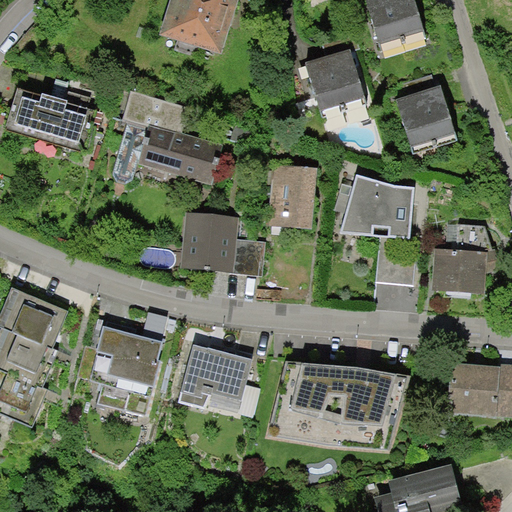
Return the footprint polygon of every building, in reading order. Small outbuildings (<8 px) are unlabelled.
[(241,0),(175,0),(164,40),(225,58),(241,0)] [(417,0),(368,0),(382,50),(428,37),(417,0)] [(353,53),(307,66),(326,134),(372,122),(353,53)] [(47,102),(19,94),(7,138),(83,158),(101,95),(53,82),(47,102)] [(442,90),(400,103),(415,154),(458,141),(442,90)] [(132,95),(124,121),(151,129),(139,169),(213,191),(226,148),(184,135),(190,113),(132,95)] [(317,172),(273,168),(269,228),(312,231),(317,172)] [(334,212),(348,217),(343,234),(380,239),(378,285),(414,288),(419,242),(411,242),(414,192),(394,192),(360,178),(357,188),(344,186),(334,212)] [(241,220),(184,215),(179,270),(262,277),(265,243),(240,241),(241,220)] [(437,251),(435,293),(484,298),(486,257),(494,251),(487,229),(447,225),(447,252),(437,251)] [(68,314),(15,293),(0,330),(6,333),(0,346),(0,414),(38,429),(52,394),(44,391),(57,356),(52,354),(68,314)] [(168,347),(108,332),(103,354),(88,350),(81,378),(103,383),(97,404),(150,418),(168,347)] [(253,362),(196,348),(184,396),(206,401),(208,392),(243,401),(253,362)] [(334,448),(390,452),(411,377),(358,366),(286,361),(266,435),(334,448)] [(511,369),(455,365),(451,417),(511,421),(511,369)] [(396,497),(371,503),(373,511),(464,511),(453,468),(392,484),(396,497)]
